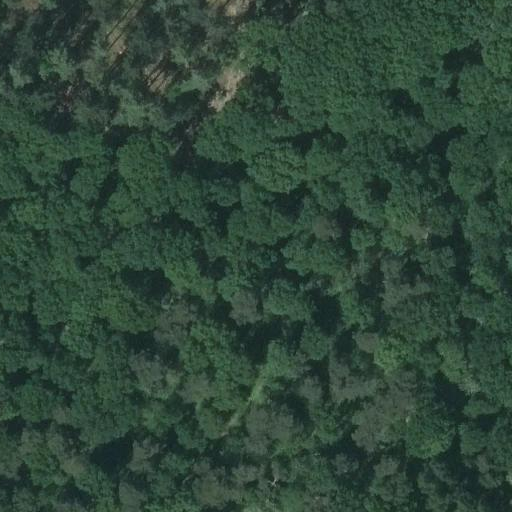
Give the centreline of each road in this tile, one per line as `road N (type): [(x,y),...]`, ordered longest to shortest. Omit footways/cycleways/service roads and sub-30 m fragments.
road 1 (track): [(0,451),(97,346),(408,158),(453,125),(511,58)]
road 2 (track): [(0,85),(205,143),(511,26)]
road 3 (track): [(416,511),(410,459),(423,435),(411,392),(421,185),(408,158)]
road 4 (track): [(97,346),(106,306),(142,234),(205,143)]
